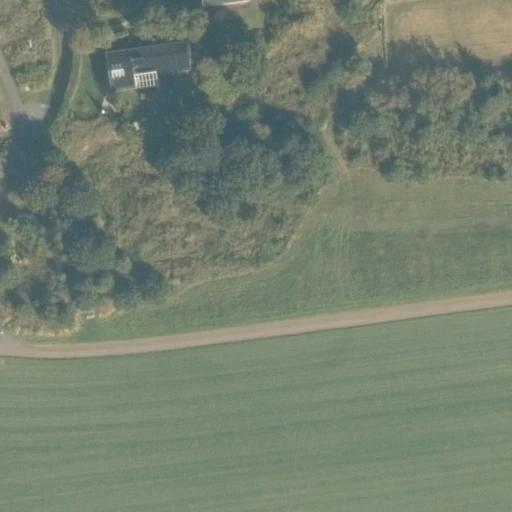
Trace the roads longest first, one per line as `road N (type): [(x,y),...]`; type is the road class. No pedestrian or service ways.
road 1 (unclassified): [(9,352),(205,338),(511,299)]
road 2 (residential): [(23,149),(43,128),(64,80),(64,33),(51,0)]
